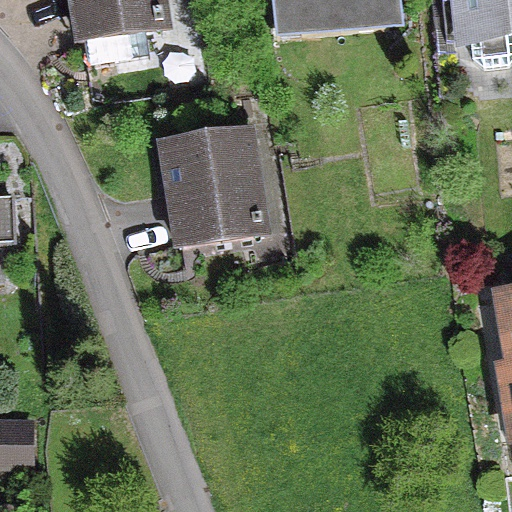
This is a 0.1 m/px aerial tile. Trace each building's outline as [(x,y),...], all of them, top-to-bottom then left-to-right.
[(155,0),(69,0),(77,48),(79,48),(83,71),(146,61),(142,38),(161,35),(155,0)] [(292,0),(297,44),(385,34),(381,0),(292,0)] [(511,44),(511,40),(511,0),(456,0),(462,46),(467,45),(469,65),(480,74),(505,71),(511,62),(511,44)] [(244,139),(160,152),(173,236),(248,225),(249,231),(258,230),(244,139)] [(0,249),(10,249),(8,203),(0,203),(0,249)] [(511,300),(496,303),(508,372),(499,383),(505,413),(511,417),(511,421),(506,423),(511,458),(511,300)] [(24,432),(0,432),(0,473),(25,473),(24,432)]
